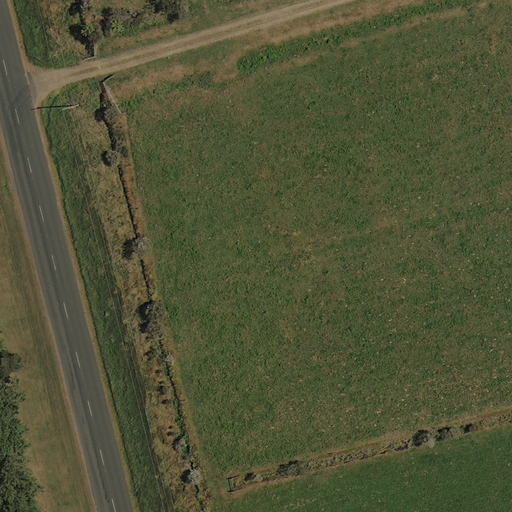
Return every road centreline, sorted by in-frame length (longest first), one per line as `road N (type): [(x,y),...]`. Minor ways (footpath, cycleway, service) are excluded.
road 1 (unclassified): [(0,55),(112,511)]
road 2 (track): [(288,0),(8,89)]
